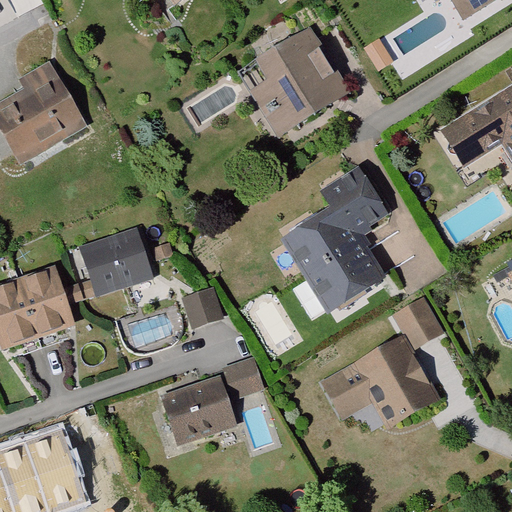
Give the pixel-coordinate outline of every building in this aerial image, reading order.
[(183,0),(157,0),(168,13),(183,0)] [(443,0),(458,23),(495,0),(443,0)] [(305,37),(252,70),(264,89),(247,99),(273,142),(343,98),(305,37)] [(23,98),(0,110),(0,142),(16,170),(80,134),(44,72),(17,87),(23,98)] [(511,89),(436,136),(459,174),(498,150),(511,172),(511,89)] [(326,216),(276,246),(320,318),(375,284),(347,239),(379,220),(352,176),(316,199),(326,216)] [(131,240),(76,257),(90,303),(145,286),(131,240)] [(164,251),(148,257),(153,268),(168,262),(164,251)] [(48,279),(0,294),(0,356),(67,334),(48,279)] [(207,296),(176,306),(186,336),(216,326),(207,296)] [(417,306),(391,321),(411,355),(437,340),(417,306)] [(398,347),(316,390),(337,430),(373,411),(384,432),(430,408),(398,347)] [(247,367),(220,376),(230,404),(257,395),(247,367)] [(213,385),(157,404),(174,453),(230,434),(213,385)] [(99,438),(69,447),(79,480),(109,470),(99,438)] [(23,466),(8,471),(17,497),(28,493),(33,511),(55,511),(82,503),(68,459),(25,473),(23,466)]
